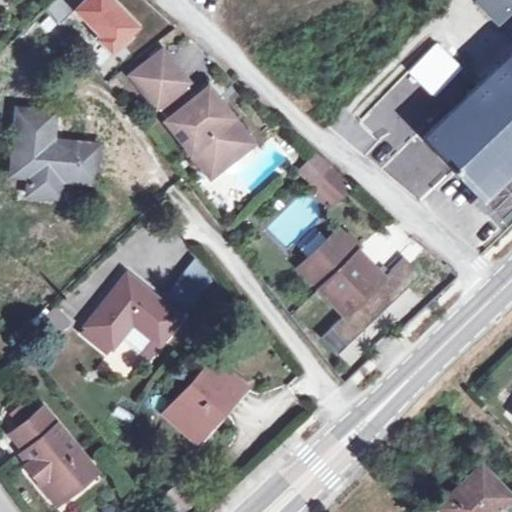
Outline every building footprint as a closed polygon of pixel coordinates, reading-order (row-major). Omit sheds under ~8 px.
[(511,0),(474,0),(501,26),(511,14),(511,0)] [(511,204),(511,50),(421,138),(479,198),(474,202),(484,212),(488,208),(497,218),(511,204)] [(147,90),(170,120),(201,97),(177,66),(147,90)] [(170,120),(182,136),(213,113),(201,97),(170,120)] [(213,113),(182,136),(204,162),(217,164),(231,153),(235,158),(250,146),(251,138),(243,128),(240,130),(222,106),(213,113)] [(95,181),(97,144),(60,140),(60,145),(50,144),(53,112),(16,109),(10,174),(28,176),(26,193),(58,196),(59,178),(95,181)] [(217,164),(204,162),(214,174),(235,158),(231,153),(217,164)] [(319,173),(327,164),(314,153),(309,159),(299,170),(311,182),(319,173)] [(327,164),(319,173),(341,193),(344,195),(351,186),(327,164)] [(319,173),(311,182),(331,202),(339,195),(341,193),(319,173)] [(344,314),(383,277),(358,250),(336,229),(298,265),(318,287),(344,314)] [(191,258),(166,294),(190,312),(216,275),(191,258)] [(126,274),(84,326),(111,348),(131,322),(158,344),(180,317),(126,274)] [(200,450),(229,416),(222,409),(242,385),(212,359),(173,405),(201,433),(193,443),(200,450)] [(222,409),(229,416),(250,391),(242,385),(222,409)] [(21,461),(35,478),(43,473),(58,491),(60,494),(92,468),(39,402),(8,429),(28,455),(21,461)] [(201,433),(173,405),(164,416),(193,443),(201,433)] [(437,506),(442,511),(491,511),(510,495),(480,464),(437,506)] [(43,473),(35,478),(51,497),(58,491),(43,473)] [(158,497),(170,511),(182,511),(192,503),(176,482),(158,497)] [(511,511),(511,497),(510,495),(491,511),(511,511)]
